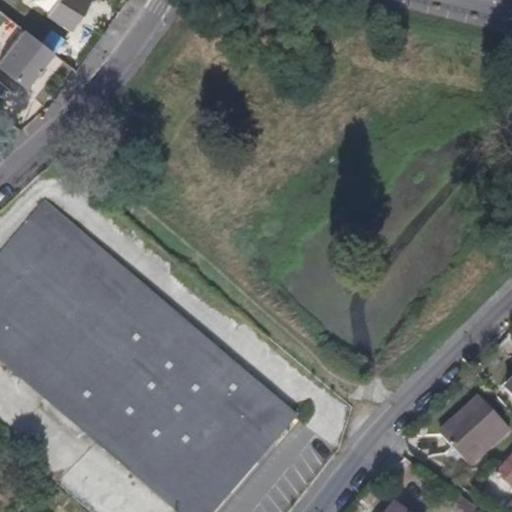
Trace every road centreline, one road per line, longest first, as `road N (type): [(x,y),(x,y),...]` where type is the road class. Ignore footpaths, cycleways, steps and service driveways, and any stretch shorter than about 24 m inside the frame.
road 1 (residential): [(511,300),(367,445),(318,511)]
road 2 (residential): [(0,194),(40,159),(166,0)]
road 3 (unknown): [(115,511),(0,400)]
